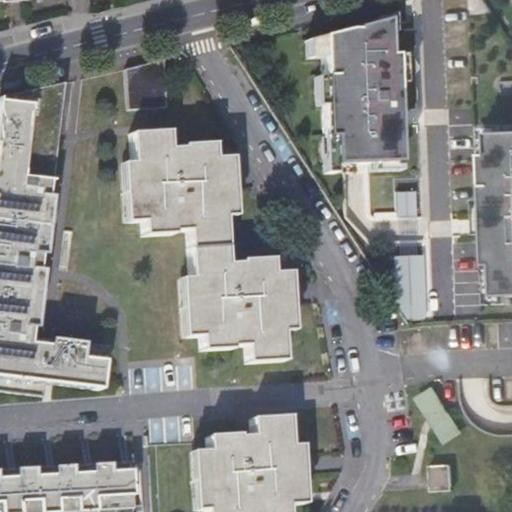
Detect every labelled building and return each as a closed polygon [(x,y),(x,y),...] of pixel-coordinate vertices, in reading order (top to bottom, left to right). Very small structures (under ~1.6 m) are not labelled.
[(379,22),(308,40),(308,58),(326,58),(327,77),(318,76),(318,103),(326,103),(329,137),(324,137),(327,174),(336,173),(336,164),(372,163),(372,171),(401,170),(399,125),(407,125),(406,102),(398,102),(397,82),(406,81),(405,53),(390,53),(390,31),(395,31),(395,10),(377,14),(379,22)] [(158,62),(122,70),(125,111),(164,109),(162,61),(158,62)] [(0,104),(0,392),(43,397),(45,384),(99,390),(103,356),(106,357),(107,347),(78,343),(78,344),(45,340),(44,346),(43,355),(27,353),(28,345),(54,99),(54,98),(54,97),(53,96),(53,95),(52,95),(45,91),(44,91),(43,91),(20,97),(19,98),(19,99),(19,100),(18,107),(0,104)] [(511,129),(510,130),(510,124),(485,124),(487,198),(479,198),(480,235),(489,235),(491,304),(511,303),(511,296),(511,129)] [(185,231),(186,249),(223,247),(222,217),(225,217),(222,158),(211,158),(210,144),(180,145),(179,149),(165,149),(164,132),(127,134),(128,164),(123,164),(126,223),(139,222),(140,237),(170,236),(170,231),(185,231)] [(417,191),(397,191),(397,218),(418,217),(417,191)] [(224,264),(223,247),(186,249),(187,278),(181,278),(184,339),(197,338),(198,352),(229,350),(229,347),(243,346),(243,364),(281,362),(279,332),(283,331),(281,273),(269,273),(268,259),(238,260),(237,264),(224,264)] [(424,253),(391,254),(393,300),(405,320),(427,319),(424,253)] [(44,346),(28,345),(27,353),(43,355),(44,346)] [(433,390),(418,400),(444,442),(459,433),(433,390)] [(202,511),(201,511),(283,511),(284,505),(295,505),(292,446),(287,445),(285,416),(248,418),(249,436),(235,437),(234,435),(204,437),(204,451),(192,451),(196,511),(202,511)] [(0,470),(0,511),(130,511),(127,462),(0,470)] [(433,470),(450,469),(450,465),(428,466),(430,493),(451,492),(451,487),(433,489),(433,470)] [(450,469),(433,470),(433,489),(451,487),(450,469)]
